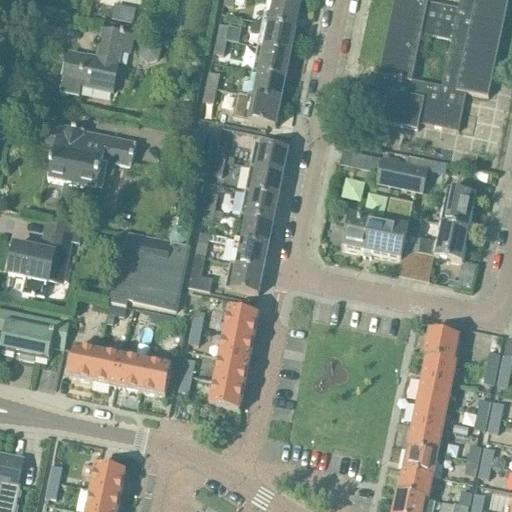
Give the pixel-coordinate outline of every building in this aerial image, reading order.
[(224,0),(223,10),(233,12),(235,0),(224,0)] [(266,0),(266,4),(300,12),(302,0),(266,0)] [(384,28),(376,66),(398,70),(397,76),(423,82),(423,80),(441,84),(440,86),(467,91),(468,85),(494,91),(501,53),(508,54),(511,31),(511,21),(508,21),(511,0),(384,0),(379,27),(384,28)] [(266,4),(262,26),(296,32),(300,12),(266,4)] [(259,36),(256,52),(290,59),(296,32),(262,26),(253,25),(251,35),(259,36)] [(219,29),(216,44),(226,46),(229,31),(219,29)] [(69,57),(61,97),(79,100),(81,94),(82,89),(114,96),(122,56),(123,56),(127,38),(102,33),(96,63),(69,57)] [(213,59),(223,61),(226,46),(216,44),(213,59)] [(141,49),(139,60),(147,68),(158,65),(160,54),(152,46),(141,49)] [(256,52),(251,76),(285,83),(290,59),(256,52)] [(251,76),(246,100),(280,106),(285,83),(251,76)] [(209,77),(206,92),(216,94),(220,79),(209,77)] [(203,107),(213,109),(216,94),(206,92),(203,107)] [(275,132),(280,106),(246,100),(241,125),(275,132)] [(145,113),(143,125),(165,129),(167,118),(145,113)] [(45,130),(40,153),(53,156),(47,185),(64,189),(60,208),(98,216),(102,194),(108,169),(114,170),(130,173),(136,147),(84,137),(84,136),(63,131),(63,133),(45,130)] [(200,176),(208,141),(208,140),(175,133),(167,169),(200,176)] [(250,170),(250,171),(255,172),(283,178),(284,175),(288,154),(260,149),(255,147),(250,170)] [(217,150),(214,165),(224,167),(227,152),(217,150)] [(408,161),(407,169),(428,174),(428,176),(431,177),(434,166),(408,161)] [(407,169),(396,167),(381,164),(376,190),(423,200),(428,176),(428,174),(407,169)] [(214,165),(211,180),(222,182),(224,167),(214,165)] [(249,172),(245,195),(250,196),(278,202),(283,180),(283,179),(283,178),(255,172),(250,171),(249,172)] [(447,194),(440,228),(469,234),(476,200),(447,194)] [(245,195),(240,219),(245,220),(273,226),(278,202),(250,196),(245,195)] [(207,198),(204,213),(214,216),(217,200),(207,198)] [(403,254),(417,257),(420,243),(417,242),(406,240),(410,221),(413,208),(389,203),(385,227),(349,220),(342,254),(401,266),(403,254)] [(212,230),(214,216),(204,213),(201,228),(212,230)] [(239,225),(235,243),(240,244),(268,250),(272,233),(273,226),(245,220),(240,219),(239,225)] [(410,221),(406,240),(417,242),(421,223),(410,221)] [(44,303),(47,290),(48,286),(64,289),(69,263),(72,247),(80,248),(83,234),(46,226),(43,241),(40,254),(14,249),(8,280),(29,284),(26,299),(44,303)] [(420,243),(417,257),(434,261),(433,262),(462,268),(469,234),(440,228),(437,246),(420,243)] [(169,234),(167,241),(171,247),(178,248),(184,244),(186,237),(182,231),(175,230),(169,234)] [(199,237),(194,261),(204,263),(206,256),(209,239),(199,237)] [(122,243),(108,309),(126,313),(127,306),(175,317),(188,255),(148,247),(147,248),(122,243)] [(230,267),(230,268),(263,275),(263,274),(268,253),(268,251),(268,250),(240,244),(235,243),(235,244),(234,246),(230,267)] [(194,261),(191,278),(201,281),(204,263),(194,261)] [(230,268),(225,293),(258,300),(259,293),(260,291),(262,279),(263,275),(230,268)] [(191,278),(188,294),(209,298),(212,284),(201,282),(201,281),(191,278)] [(93,306),(91,316),(106,319),(108,309),(93,306)] [(108,309),(106,319),(108,319),(114,320),(124,322),(126,313),(108,309)] [(0,353),(20,358),(19,363),(33,366),(34,362),(48,365),(51,352),(64,355),(69,329),(0,314),(0,337),(3,338),(0,352),(0,353)] [(139,325),(156,329),(158,319),(141,315),(139,325)] [(195,316),(191,333),(202,335),(205,318),(195,316)] [(225,337),(224,338),(253,344),(253,343),(257,321),(236,317),(229,316),(225,337)] [(108,319),(106,328),(112,329),(114,320),(108,319)] [(158,319),(156,329),(173,332),(175,322),(158,319)] [(191,333),(188,349),(198,351),(202,335),(191,333)] [(429,336),(424,360),(455,366),(460,342),(429,336)] [(224,341),(220,362),(248,367),(251,356),(253,346),(253,344),(224,338),(224,341)] [(68,382),(92,387),(99,357),(74,352),(68,382)] [(99,357),(92,387),(118,392),(122,362),(99,357)] [(489,358),(486,373),(495,375),(499,359),(489,358)] [(425,362),(422,381),(452,387),(457,367),(455,366),(424,360),(424,362),(425,362)] [(511,362),(503,360),(500,376),(510,378),(511,366),(511,362)] [(122,362),(118,392),(139,397),(144,366),(122,362)] [(219,364),(215,387),(244,392),(248,372),(248,367),(220,362),(219,364)] [(185,364),(182,378),(192,381),(195,366),(185,364)] [(144,366),(139,397),(165,402),(172,372),(144,366)] [(483,389),(492,391),(495,375),(486,373),(483,389)] [(500,376),(497,392),(507,394),(510,378),(500,376)] [(179,396),(180,396),(189,398),(192,381),(182,378),(179,396)] [(422,381),(417,406),(447,412),(452,387),(422,381)] [(215,387),(210,411),(217,413),(239,417),(244,392),(215,387)] [(479,404),(476,419),(487,421),(490,406),(479,404)] [(417,406),(412,429),(443,435),(447,412),(417,406)] [(493,407),(490,423),(500,425),(502,418),(504,409),(493,407)] [(473,435),(483,437),(484,437),(487,421),(476,419),(473,435)] [(487,437),(488,437),(497,439),(500,425),(490,423),(487,437)] [(412,429),(408,451),(438,457),(443,435),(412,429)] [(470,450),(467,464),(478,466),(480,452),(470,450)] [(408,451),(403,473),(440,481),(442,470),(436,469),(438,457),(408,451)] [(484,453),(481,467),(491,469),(494,455),(484,453)] [(15,511),(20,491),(18,490),(23,464),(0,458),(0,511),(15,511)] [(464,480),(474,482),(478,466),(467,464),(464,480)] [(478,483),(488,485),(491,469),(481,467),(478,483)] [(52,471),(49,486),(59,488),(62,472),(52,471)] [(96,471),(91,495),(120,503),(125,477),(96,471)] [(403,473),(398,497),(429,503),(433,482),(440,483),(440,481),(403,473)] [(49,486),(46,503),(55,505),(59,488),(49,486)] [(91,495),(87,511),(117,511),(120,503),(91,495)] [(461,496),(458,510),(468,511),(470,498),(461,496)] [(429,503),(398,497),(396,497),(393,511),(433,511),(435,506),(429,505),(429,503)] [(475,499),(472,511),(482,511),(484,501),(475,499)]
